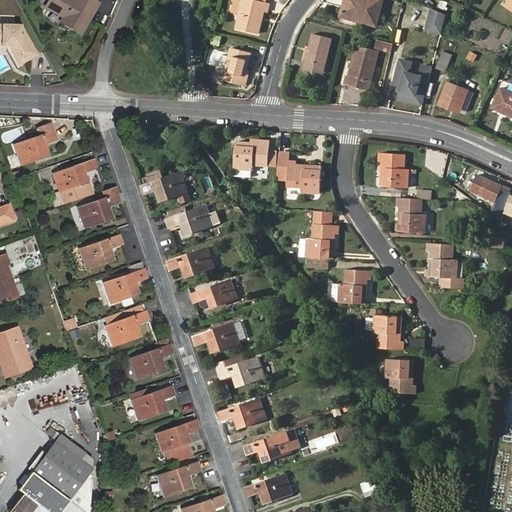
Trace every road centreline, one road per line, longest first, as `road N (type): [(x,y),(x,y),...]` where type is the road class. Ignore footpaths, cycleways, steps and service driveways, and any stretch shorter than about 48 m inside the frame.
road 1 (residential): [(243,511),(104,106)]
road 2 (residential): [(449,339),(346,190),(351,120)]
road 3 (tertiary): [(511,160),(416,125),(351,120)]
road 4 (tertiary): [(264,115),(104,106)]
road 5 (residential): [(311,0),(287,37),(264,115)]
